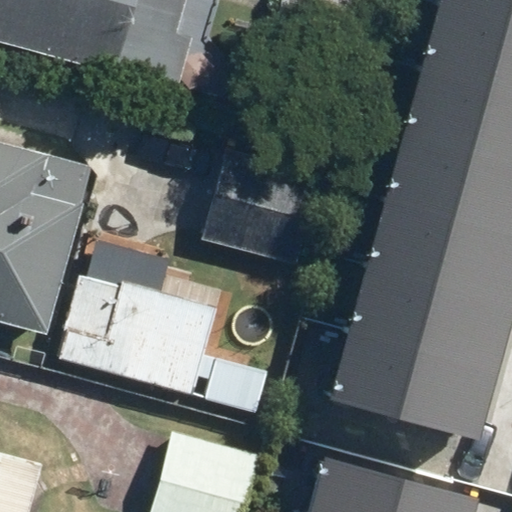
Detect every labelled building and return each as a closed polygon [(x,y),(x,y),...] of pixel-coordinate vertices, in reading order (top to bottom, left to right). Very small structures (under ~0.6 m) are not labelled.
[(0,0),(0,42),(103,70),(105,64),(173,83),(186,37),(167,32),(176,0),(0,0)] [(275,0),(261,52),(344,75),(365,0),(275,0)] [(511,0),(435,0),(328,395),(476,435),(511,301),(511,0)] [(0,323),(41,334),(86,164),(0,141),(0,323)] [(219,148),(195,237),(294,263),(318,174),(219,148)] [(72,272),(51,358),(191,393),(212,306),(72,272)] [(165,429),(142,511),(239,511),(255,453),(165,429)] [(0,511),(23,511),(39,458),(0,446),(0,511)] [(320,452),(304,511),(463,511),(469,491),(320,452)]
